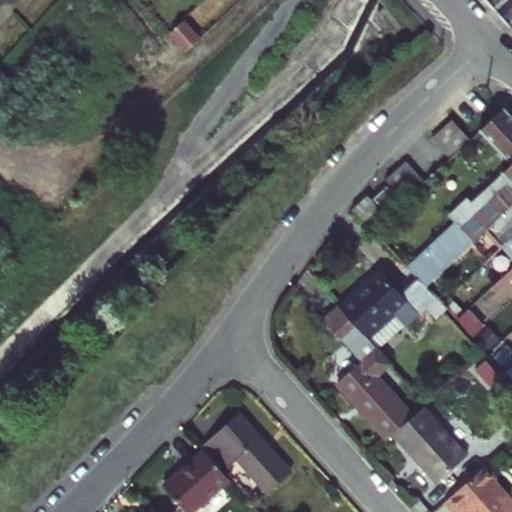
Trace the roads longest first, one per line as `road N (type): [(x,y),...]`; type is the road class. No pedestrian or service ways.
road 1 (residential): [(486,45),(393,128),(227,338)]
road 2 (track): [(0,173),(31,206),(258,0)]
road 3 (residential): [(386,511),(227,338)]
road 4 (residential): [(227,338),(71,511)]
